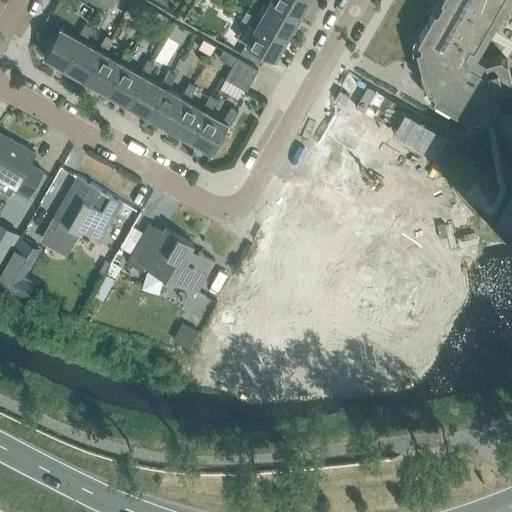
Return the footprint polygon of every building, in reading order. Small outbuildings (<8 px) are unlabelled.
[(86,0),(106,11),(112,1),(111,0),(86,0)] [(260,0),(267,4),(260,18),(258,21),(286,37),(298,17),(270,0),(269,0),(260,0)] [(269,0),(270,0),(298,17),(307,0),(269,0)] [(420,47),(416,49),(422,71),(429,95),(450,107),(475,121),(489,117),(511,110),(511,77),(511,73),(507,60),(506,60),(501,57),(500,56),(485,60),(476,55),(467,58),(466,52),(469,46),(473,48),(500,0),(443,0),(437,11),(435,9),(417,40),(421,42),(420,47)] [(258,21),(260,18),(246,11),(242,17),(256,25),(246,43),(266,55),(274,59),(286,37),(258,21)] [(44,55),(65,68),(81,39),(85,41),(91,27),(85,23),(77,37),(60,27),(44,55)] [(65,68),(86,79),(102,51),(106,53),(112,39),(106,35),(98,49),(85,41),(81,39),(65,68)] [(266,55),(246,43),(240,53),(261,65),(266,55)] [(86,79),(107,91),(123,63),(126,65),(133,51),(127,47),(119,61),(106,53),(102,51),(86,79)] [(252,80),(258,69),(237,57),(231,68),(252,80)] [(107,91),(128,103),(144,75),(147,77),(154,63),(148,59),(140,73),(126,65),(123,63),(107,91)] [(225,79),(246,91),(252,80),(231,68),(225,79)] [(128,103),(148,115),(165,87),(168,89),(175,75),(169,71),(161,85),(147,77),(144,75),(128,103)] [(148,115),(169,127),(185,99),(189,101),(196,87),(189,83),(182,97),(168,89),(165,87),(148,115)] [(169,127),(190,139),(206,110),(210,113),(217,98),(210,95),(202,108),(189,101),(185,99),(169,127)] [(206,110),(190,139),(212,151),(227,123),(231,125),(239,111),(231,107),(223,120),(210,113),(206,110)] [(13,189),(28,197),(43,171),(29,163),(35,152),(10,137),(8,140),(0,135),(0,175),(16,185),(13,189)] [(122,201),(99,189),(77,176),(54,218),(98,243),(122,201)] [(511,191),(492,227),(511,238),(511,241),(508,248),(511,250),(511,191)] [(285,218),(213,345),(275,380),(289,355),(324,375),(334,358),(343,363),(356,340),(403,367),(450,283),(351,228),(354,224),(340,216),(319,253),(301,244),(303,241),(298,225),(285,218)] [(173,277),(197,291),(214,261),(190,247),(193,243),(165,227),(163,231),(149,223),(127,262),(141,270),(144,266),(171,281),(173,277)]
